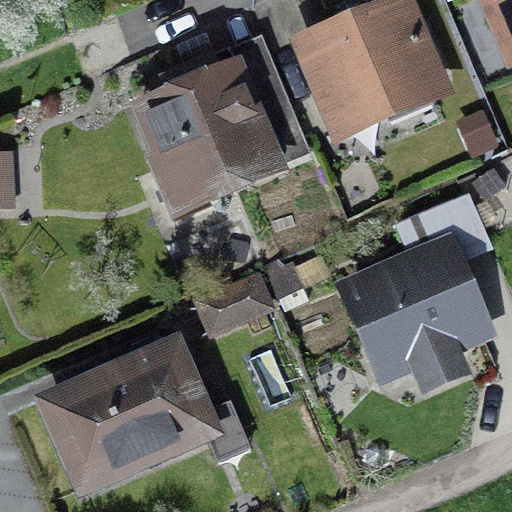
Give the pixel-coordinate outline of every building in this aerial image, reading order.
[(511,0),(487,0),(511,56),(511,55),(511,0)] [(402,6),(304,49),(339,131),(438,89),(402,6)] [(249,112),(234,77),(144,115),(182,205),(304,154),(281,98),(249,112)] [(0,208),(12,207),(9,158),(0,158),(0,208)] [(350,296),(379,361),(411,347),(421,371),(451,358),(447,349),(482,334),(452,267),(489,251),(467,200),(399,230),(415,266),(350,296)] [(213,334),(268,310),(256,282),(200,306),(213,334)] [(84,490),(209,435),(173,354),(49,409),(84,490)]
